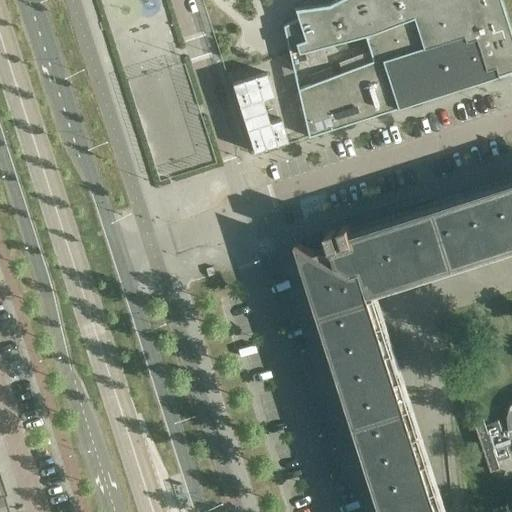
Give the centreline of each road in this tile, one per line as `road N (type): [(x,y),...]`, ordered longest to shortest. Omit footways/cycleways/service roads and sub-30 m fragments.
road 1 (secondary): [(0,144),(111,511)]
road 2 (residential): [(328,511),(232,208)]
road 3 (residential): [(511,119),(244,204)]
road 4 (secondary): [(199,511),(114,245)]
road 5 (secondary): [(114,245),(36,0)]
road 6 (residential): [(244,204),(178,0)]
road 7 (residential): [(232,208),(114,245)]
road 8 (unclassified): [(0,397),(37,511)]
